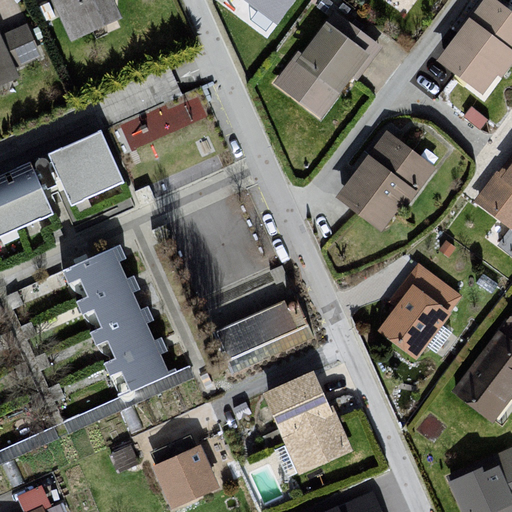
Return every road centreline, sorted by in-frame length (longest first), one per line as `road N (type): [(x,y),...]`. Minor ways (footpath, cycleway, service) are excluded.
road 1 (residential): [(194,0),(421,511)]
road 2 (unknown): [(291,218),(394,83)]
road 3 (unknown): [(394,83),(483,149),(500,147),(511,134)]
